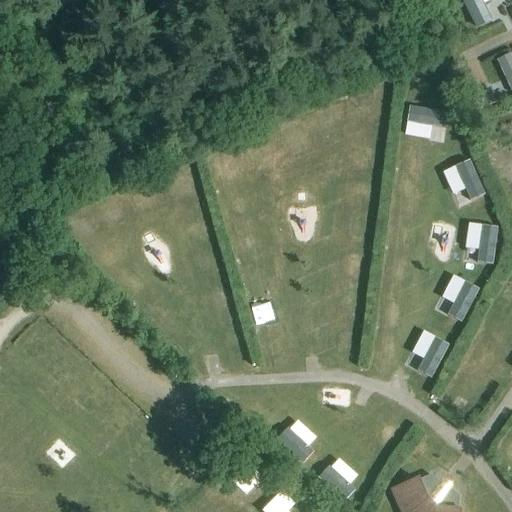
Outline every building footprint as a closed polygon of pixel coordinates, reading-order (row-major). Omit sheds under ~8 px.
[(468,0),(482,30),(500,22),(489,0),(468,0)] [(511,55),(501,60),(511,85),(511,55)] [(489,100),(477,105),(482,116),(494,111),(489,100)] [(416,106),(414,122),(452,126),(453,110),(416,106)] [(462,166),(477,201),(492,195),(478,160),(462,166)] [(483,263),(501,265),(507,227),(489,224),(483,263)] [(472,281),(454,314),(470,323),(488,289),(472,281)] [(43,354),(60,338),(49,325),(31,342),(43,354)] [(424,368),(439,376),(458,343),(442,334),(424,368)] [(75,350),(58,367),(70,379),(87,362),(75,350)] [(98,404),(114,387),(101,375),(85,392),(98,404)] [(128,400),(111,416),(123,430),(140,413),(128,400)] [(306,459),(325,438),(303,418),(283,439),(306,459)] [(140,445),(154,455),(168,436),(153,426),(140,445)] [(167,469),(179,481),(196,463),(183,451),(167,469)] [(344,499),(366,476),(344,455),(322,478),(344,499)] [(239,481),(253,493),(270,474),(256,462),(239,481)] [(440,483),(431,476),(389,491),(398,511),(459,511),(460,498),(450,491),(452,488),(442,481),(440,483)] [(267,508),(271,511),(291,511),(300,503),(285,489),(267,508)]
